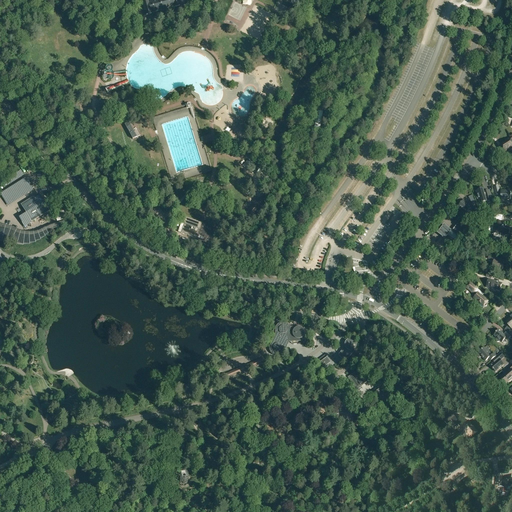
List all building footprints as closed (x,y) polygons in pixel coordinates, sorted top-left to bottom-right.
[(158,0),(148,3),(148,2),(143,4),(146,15),(150,14),(151,14),(151,13),(174,7),(174,8),(180,6),(178,0),(200,0),(201,0),(158,0)] [(317,111),(314,128),(320,129),(323,112),(317,111)] [(137,137),(129,123),(125,126),(133,140),(137,137)] [(511,141),(511,135),(510,137),(511,139),(501,144),(502,146),(500,147),(504,153),(507,151),(508,151),(511,148),(511,142),(511,141)] [(243,166),(249,171),(255,165),(249,160),(243,166)] [(24,174),(22,171),(3,183),(5,186),(6,188),(25,176),(24,174)] [(33,191),(26,179),(1,195),(8,206),(33,191)] [(501,197),(501,199),(510,200),(511,192),(500,191),(498,186),(493,187),(496,198),(499,198),(499,197),(501,197)] [(488,188),(484,189),(482,189),(482,188),(478,189),(478,191),(476,191),(477,195),(476,195),(477,199),(479,199),(480,204),(486,202),(487,205),(493,203),(488,188)] [(40,195),(22,206),(27,214),(45,203),(40,195)] [(267,200),(263,197),(257,203),(256,201),(246,213),(253,220),(263,208),(262,207),(267,200)] [(461,203),(461,204),(457,208),(463,213),(464,212),(468,215),(471,212),(473,211),(474,214),(478,212),(475,207),(472,208),(471,207),(471,208),(464,201),(462,201),(461,203)] [(50,212),(45,203),(27,214),(20,219),(25,227),(50,212)] [(509,228),(506,228),(506,227),(506,228),(504,228),(504,227),(502,227),(501,227),(502,224),(501,223),(503,216),(498,215),(493,219),(492,222),(492,225),(489,225),(488,232),(493,233),(493,234),(494,234),(494,237),(498,237),(498,235),(499,235),(500,234),(508,235),(508,234),(509,234),(510,230),(509,230),(509,228)] [(179,233),(196,239),(205,242),(207,238),(208,238),(212,240),(216,229),(204,225),(186,218),(184,222),(184,224),(182,224),(181,226),(180,230),(179,233)] [(447,227),(444,224),(437,233),(441,236),(445,239),(452,230),(447,227)] [(0,239),(2,239),(4,240),(6,240),(8,240),(11,241),(13,241),(15,242),(16,243),(18,243),(20,243),(24,243),(30,242),(35,240),(40,238),(44,234),(42,230),(38,232),(34,233),(34,232),(33,232),(30,233),(29,233),(26,233),(25,232),(22,232),(21,232),(21,231),(18,230),(17,230),(12,228),(6,226),(1,225),(0,225),(0,239)] [(464,225),(462,228),(458,225),(452,233),(451,232),(449,235),(450,236),(449,236),(456,241),(454,243),(457,246),(462,240),(461,239),(468,229),(464,225)] [(504,264),(494,261),(493,268),(503,270),(504,264)] [(502,285),(493,281),(489,280),(486,288),(491,289),(491,288),(500,291),(502,285)] [(471,283),(466,288),(473,294),(474,293),(476,295),(478,292),(482,296),(483,294),(471,283)] [(476,295),(473,298),(477,301),(484,307),(484,306),(485,307),(486,306),(487,305),(486,304),(488,302),(485,299),(482,296),(478,292),(476,295)] [(305,331),(304,330),(304,329),(303,328),(302,328),(301,327),(300,327),(299,327),(298,327),(296,327),(295,328),(294,328),(294,329),(293,330),(291,329),(289,328),(289,327),(288,327),(288,326),(287,325),(286,325),(285,324),(284,324),(283,324),(282,324),(281,324),(280,324),(279,325),(278,325),(277,326),(277,327),(276,328),(276,329),(276,330),(276,333),(276,334),(276,335),(275,336),(275,338),(274,340),(273,342),(272,343),(271,345),(271,346),(270,347),(270,348),(270,349),(270,350),(270,351),(271,352),(271,353),(272,354),(273,354),(274,355),(275,355),(276,355),(277,356),(278,356),(279,355),(280,355),(281,354),(282,354),(282,353),(283,352),(285,348),(288,342),(289,341),(290,341),(299,341),(300,341),(302,340),(303,339),(304,338),(305,337),(305,336),(305,334),(305,333),(305,332),(305,331)] [(500,341),(502,343),(506,338),(508,340),(511,336),(506,332),(504,335),(499,330),(494,336),(498,339),(497,339),(497,340),(497,341),(498,342),(499,342),(500,342),(500,341)] [(346,342),(346,343),(345,343),(345,344),(345,345),(345,346),(345,347),(346,348),(346,349),(347,349),(348,350),(347,351),(347,352),(347,353),(344,353),(343,353),(340,357),(345,361),(345,362),(353,352),(357,343),(357,344),(354,343),(354,342),(353,341),(352,341),(351,341),(351,340),(350,340),(349,340),(349,341),(348,341),(347,341),(346,342)] [(482,358),(482,357),(486,361),(489,358),(491,361),(496,356),(494,354),(492,356),(487,350),(487,351),(484,348),(479,353),(479,354),(479,355),(479,356),(479,357),(480,357),(481,358),(482,358)] [(492,361),(494,363),(490,367),(495,372),(504,365),(501,361),(504,358),(501,354),(492,361)] [(327,356),(315,365),(318,369),(321,367),(323,371),(333,364),(331,361),(327,356)] [(218,378),(221,383),(222,382),(223,381),(244,373),(245,373),(246,373),(247,373),(248,372),(249,372),(249,371),(250,370),(265,363),(263,358),(262,359),(261,359),(249,364),(248,365),(247,365),(246,365),(245,365),(244,365),(243,365),(243,366),(242,366),(242,367),(241,368),(233,371),(232,371),(231,372),(225,374),(224,374),(223,374),(222,374),(218,377),(218,378)] [(506,385),(511,379),(511,363),(511,364),(502,372),(504,375),(500,379),(506,385)] [(356,372),(348,377),(357,390),(361,388),(362,390),(367,387),(359,375),(358,376),(356,372)] [(452,414),(444,421),(449,427),(450,426),(452,428),(458,423),(456,421),(457,421),(452,414)] [(470,424),(468,421),(460,428),(463,431),(464,431),(467,434),(466,435),(469,439),(478,432),(474,428),(474,429),(470,424)] [(508,487),(511,487),(511,480),(505,479),(505,478),(499,478),(499,479),(495,478),(494,485),(498,486),(498,488),(507,489),(508,487)]
